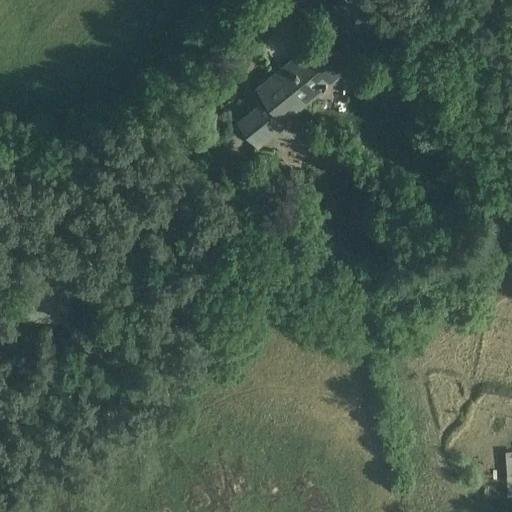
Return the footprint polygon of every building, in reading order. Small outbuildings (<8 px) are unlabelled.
[(338,0),(326,10),(349,38),(366,24),(346,0),(338,0)] [(394,21),(384,28),(396,43),(393,44),(404,58),(407,55),(413,63),(421,57),(394,21)] [(316,41),(275,74),(301,105),(341,72),(316,41)] [(295,110),(301,105),(275,74),(259,87),(268,98),(240,121),(259,144),(287,121),(293,128),(303,120),(295,110)] [(427,233),(432,240),(439,236),(439,230),(433,225),(427,228),(427,233)] [(49,258),(62,258),(62,243),(50,242),(49,258)] [(84,263),(56,260),(54,287),(63,287),(82,289),(84,263)] [(15,295),(13,316),(60,320),(63,287),(54,287),(36,285),(35,296),(15,295)] [(153,407),(133,424),(143,435),(163,418),(153,407)] [(511,438),(502,439),(502,484),(511,484),(511,438)]
